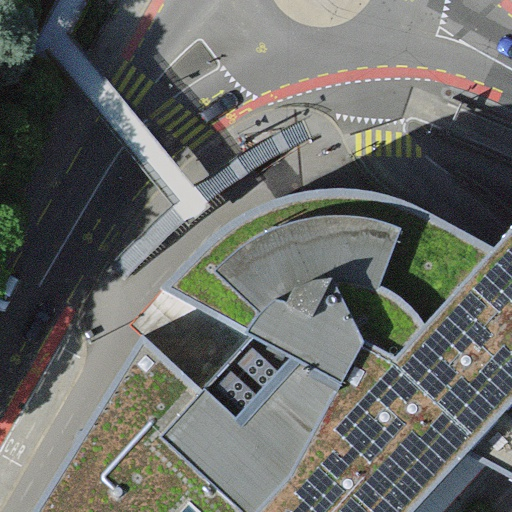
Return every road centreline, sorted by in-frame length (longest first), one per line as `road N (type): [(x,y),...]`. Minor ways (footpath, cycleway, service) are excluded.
road 1 (secondary): [(241,25),(158,107),(103,179),(0,362)]
road 2 (secondary): [(241,25),(279,58),(329,66),(379,47),(408,11)]
